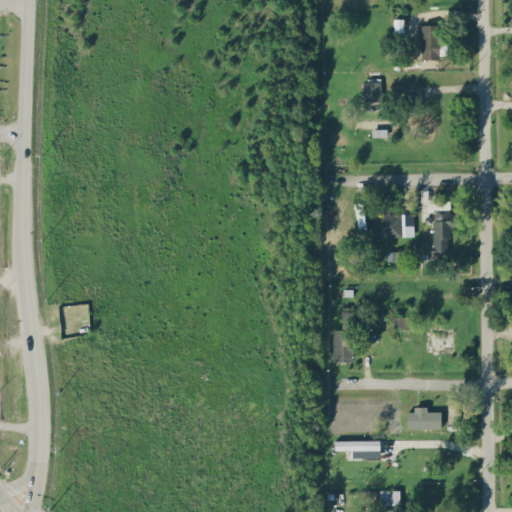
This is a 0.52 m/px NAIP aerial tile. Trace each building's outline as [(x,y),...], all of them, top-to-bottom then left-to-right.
[(421,59),(440,59),(439,24),(421,24),(421,59)] [(362,82),(363,101),(382,101),(381,81),(362,82)] [(372,136),(387,136),(387,128),(399,127),(399,119),(354,120),(354,129),(372,129),(372,136)] [(450,200),(440,200),(440,206),(433,206),(433,254),(447,254),(447,239),(451,239),(451,226),(456,226),(456,213),(450,213),(450,200)] [(355,203),(357,228),(365,228),(363,202),(355,203)] [(414,236),(413,213),(388,214),(388,213),(373,214),(374,237),(414,236)] [(387,252),(388,260),(402,258),(401,250),(387,252)] [(333,329),(332,361),(353,361),(354,311),(342,311),(341,329),(333,329)] [(414,317),(395,316),(395,327),(414,328),(414,317)] [(407,428),(441,428),(441,410),(427,411),(427,408),(406,408),(407,428)] [(352,449),(352,457),(380,457),(380,439),(334,440),(334,449),(352,449)] [(399,490),(379,490),(379,505),(400,505),(399,490)]
